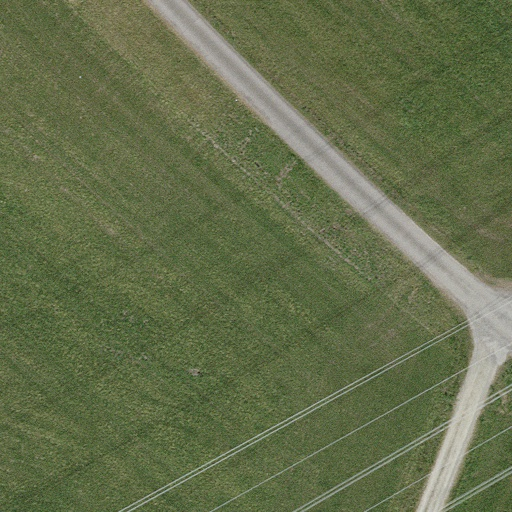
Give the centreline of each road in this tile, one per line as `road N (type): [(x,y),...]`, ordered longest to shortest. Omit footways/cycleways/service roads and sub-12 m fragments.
road 1 (track): [(164,0),(511,334)]
road 2 (track): [(511,324),(434,511)]
